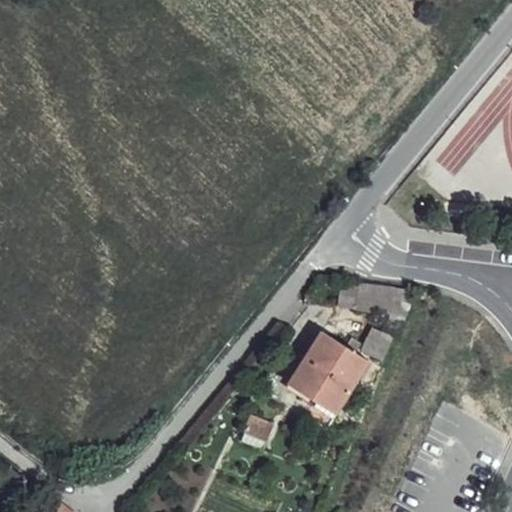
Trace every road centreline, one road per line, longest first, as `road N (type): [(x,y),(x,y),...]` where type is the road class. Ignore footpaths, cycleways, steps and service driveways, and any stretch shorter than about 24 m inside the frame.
road 1 (residential): [(108,507),(353,218)]
road 2 (residential): [(353,218),(511,43)]
road 3 (residential): [(511,310),(504,298),(391,247),(353,218)]
road 4 (unclassified): [(0,425),(108,507)]
